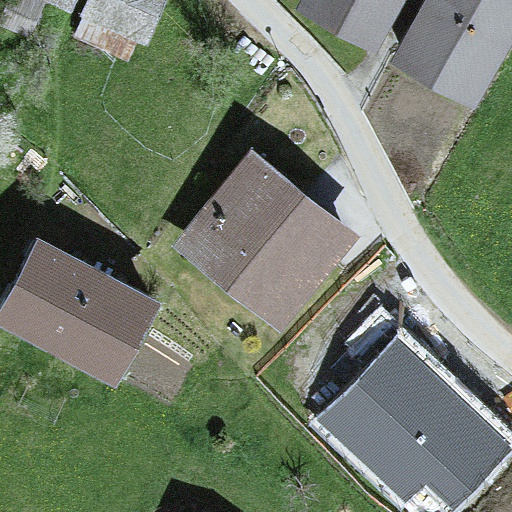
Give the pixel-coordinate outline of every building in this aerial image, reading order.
[(134,31),(146,0),(70,0),(68,5),(134,31)] [(388,0),(297,0),(367,39),(388,0)] [(466,93),(511,7),(511,0),(407,0),(381,46),(466,93)] [(343,218),(240,134),(166,225),(269,309),(343,218)] [(149,288),(25,229),(0,280),(0,321),(108,373),(149,288)]
